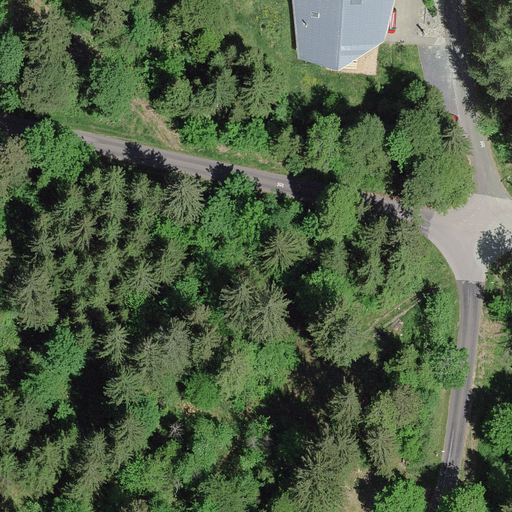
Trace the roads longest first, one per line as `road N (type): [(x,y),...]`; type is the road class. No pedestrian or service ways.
road 1 (unclassified): [(487,233),(0,129)]
road 2 (unclassified): [(436,511),(487,233)]
road 3 (residential): [(487,233),(490,167),(458,0)]
